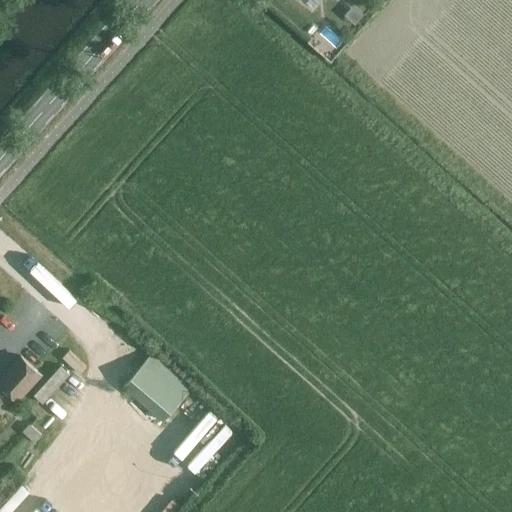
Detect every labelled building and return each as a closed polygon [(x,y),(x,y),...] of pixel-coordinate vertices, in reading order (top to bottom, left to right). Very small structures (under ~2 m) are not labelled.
[(162,420),(190,387),(150,353),(122,386),(162,420)] [(0,396),(6,389),(17,399),(40,374),(20,356),(0,377),(0,396)] [(194,469),(230,432),(220,423),(185,459),(194,469)] [(28,424),(21,431),(34,442),(40,434),(28,424)] [(112,496),(128,478),(121,472),(105,490),(112,496)] [(54,511),(30,496),(24,504),(17,499),(13,504),(18,507),(15,511),(54,511)]
